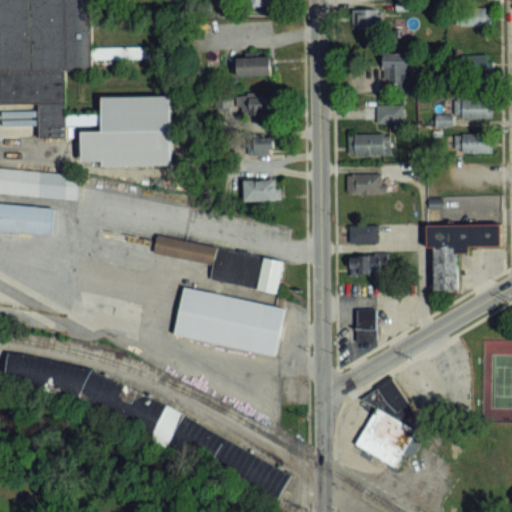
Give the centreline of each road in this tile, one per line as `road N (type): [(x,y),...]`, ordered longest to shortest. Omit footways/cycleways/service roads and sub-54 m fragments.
road 1 (tertiary): [(317,0),(323,508)]
road 2 (residential): [(323,402),(511,283)]
